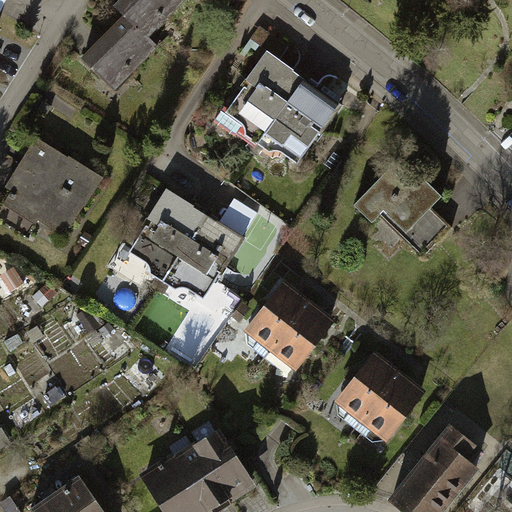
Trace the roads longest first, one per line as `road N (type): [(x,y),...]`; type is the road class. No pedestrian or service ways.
road 1 (residential): [(511,190),(371,54),(301,0)]
road 2 (residential): [(83,0),(0,129)]
